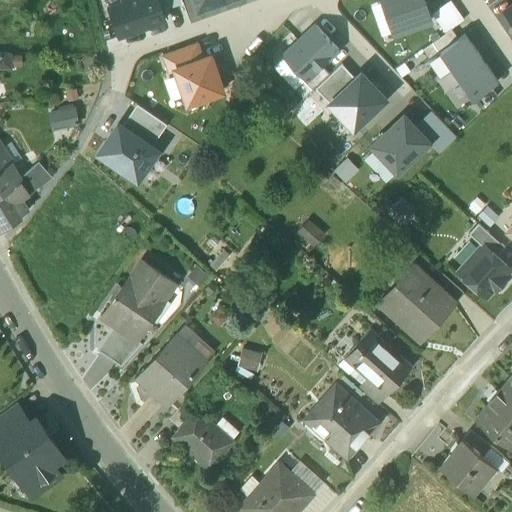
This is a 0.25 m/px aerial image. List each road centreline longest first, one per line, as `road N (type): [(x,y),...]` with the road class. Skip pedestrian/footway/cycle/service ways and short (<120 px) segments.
road 1 (unclassified): [(298,0),(127,58),(53,190),(0,243)]
road 2 (tertiary): [(150,511),(0,294)]
road 3 (residential): [(511,320),(339,511)]
road 4 (unclassified): [(322,0),(404,90)]
